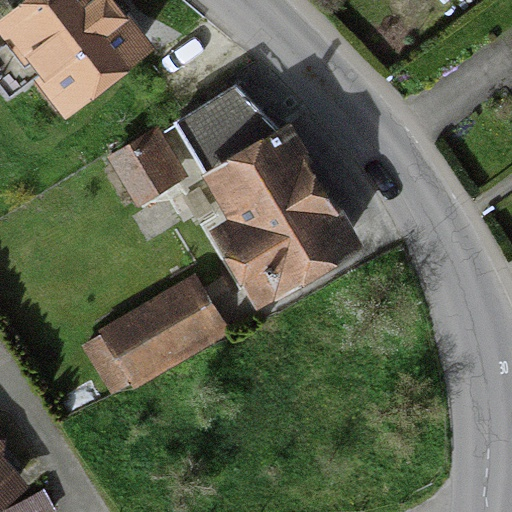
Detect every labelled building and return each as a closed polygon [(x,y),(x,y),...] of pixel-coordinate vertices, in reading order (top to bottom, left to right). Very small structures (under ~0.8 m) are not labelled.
[(0,0),(0,12),(68,100),(140,44),(110,0),(0,0)] [(211,180),(220,175),(284,133),(236,84),(175,121),(211,180)] [(346,238),(284,133),(220,175),(246,218),(228,230),(261,286),(346,238)] [(114,156),(138,197),(174,175),(149,135),(114,156)] [(193,280),(86,343),(114,390),(134,379),(132,374),(219,324),(193,280)] [(0,495),(14,483),(0,466),(0,495)]
